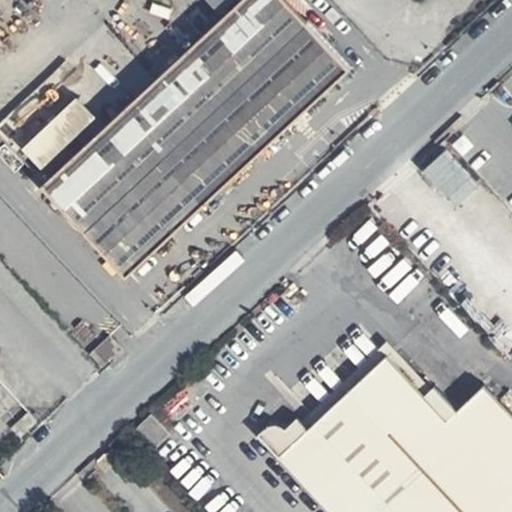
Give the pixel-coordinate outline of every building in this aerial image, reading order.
[(351,71),(289,0),(211,0),(218,7),(226,15),(42,184),(125,274),(351,71)] [(1,126),(46,176),(106,123),(78,92),(34,131),(17,112),(1,126)] [(452,144),(428,165),(482,228),(506,208),(452,144)] [(124,350),(110,336),(95,350),(108,365),(124,350)] [(451,426),(383,354),(277,455),(330,511),(511,511),(511,419),(486,394),(451,426)] [(169,432),(152,414),(138,426),(155,445),(169,432)]
